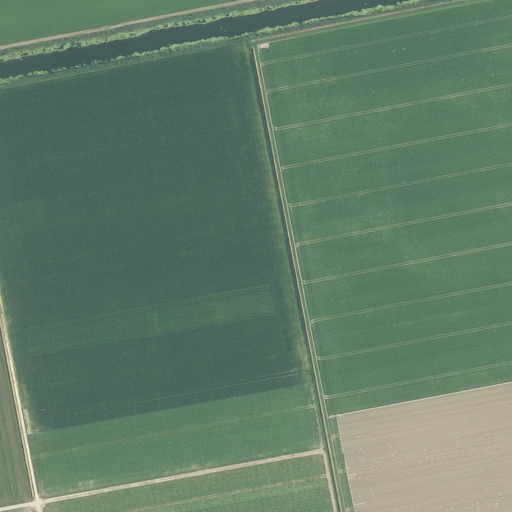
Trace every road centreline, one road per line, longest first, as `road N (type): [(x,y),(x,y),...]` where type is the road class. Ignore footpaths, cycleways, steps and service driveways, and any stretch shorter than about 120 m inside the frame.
road 1 (track): [(0,510),(215,470)]
road 2 (track): [(39,511),(1,314)]
